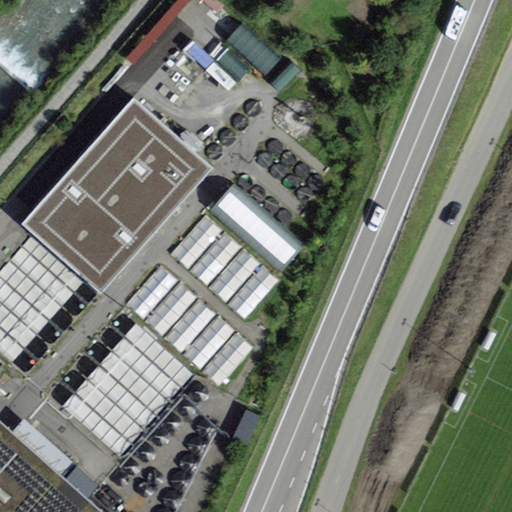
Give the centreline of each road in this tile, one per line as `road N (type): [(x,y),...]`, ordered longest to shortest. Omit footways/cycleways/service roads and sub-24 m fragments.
road 1 (secondary): [(274,479),(472,0)]
road 2 (unclassified): [(327,511),(402,318),(511,80)]
